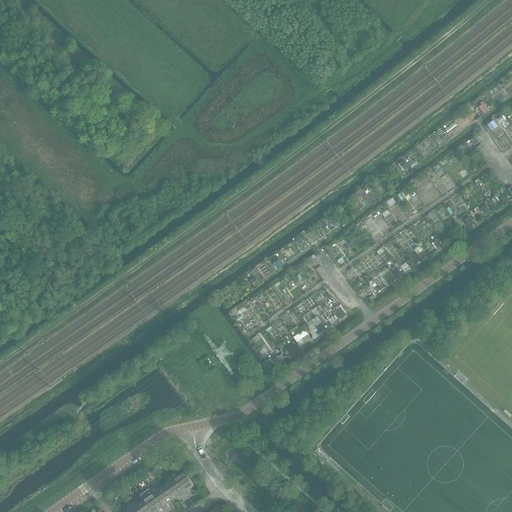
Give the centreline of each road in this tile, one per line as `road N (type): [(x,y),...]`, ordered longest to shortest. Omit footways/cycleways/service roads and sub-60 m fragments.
road 1 (track): [(495,0),(0,361)]
road 2 (unclassified): [(228,418),(511,223)]
